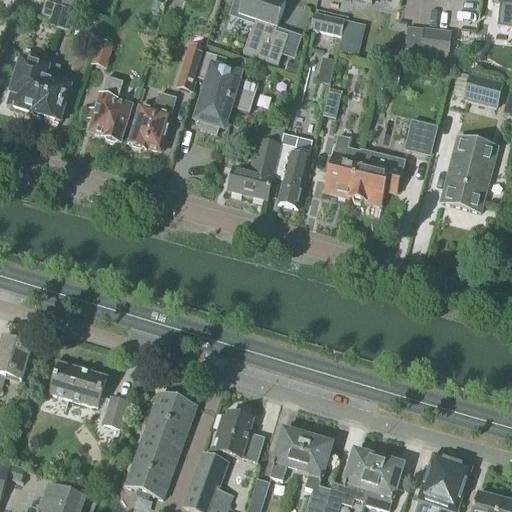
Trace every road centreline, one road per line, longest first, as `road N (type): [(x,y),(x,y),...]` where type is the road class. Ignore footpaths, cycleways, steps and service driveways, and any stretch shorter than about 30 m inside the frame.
road 1 (unclassified): [(0,164),(511,311)]
road 2 (residential): [(149,326),(141,351),(511,461)]
road 3 (residential): [(149,326),(511,433)]
road 4 (residential): [(0,279),(149,326)]
